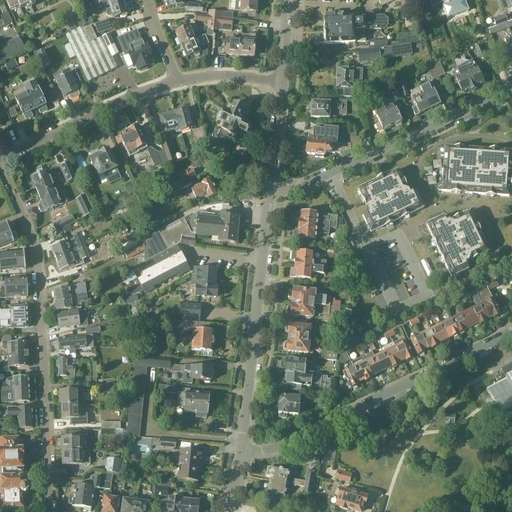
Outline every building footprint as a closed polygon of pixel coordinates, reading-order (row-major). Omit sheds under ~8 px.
[(6,0),(12,10),(20,6),(21,8),(38,0),(6,0)] [(166,0),(168,8),(184,5),(183,0),(166,0)] [(257,5),(257,0),(256,0),(235,0),(235,11),(256,13),(256,12),(258,12),(259,5),(257,5)] [(429,0),(432,7),(443,4),(444,7),(443,7),(447,19),(468,11),(463,0),(429,0)] [(123,1),(110,6),(111,8),(109,9),(107,10),(106,12),(106,14),(107,16),(109,17),(111,17),(113,16),(114,19),(121,17),(123,18),(126,17),(127,15),(127,14),(123,1)] [(511,1),(500,6),(502,11),(511,8),(511,10),(511,1)] [(203,13),(203,5),(186,4),(185,12),(203,13)] [(325,30),(324,30),(365,29),(365,30),(382,29),(381,28),(383,28),(386,25),(386,21),(383,19),(381,19),(381,17),(373,18),(372,16),(372,14),(371,12),(367,12),(365,14),(358,14),(356,16),(356,18),(347,18),(347,16),(345,15),(339,15),(337,17),(337,19),(334,19),(334,15),(333,15),(333,14),(326,14),(326,15),(325,15),(325,19),(325,30)] [(509,14),(494,19),(496,26),(507,22),(511,20),(509,14)] [(5,26),(12,23),(10,16),(2,20),(5,26)] [(214,30),(215,18),(209,17),(208,22),(207,36),(213,37),(214,30)] [(226,25),(220,25),(221,18),(215,18),(214,30),(232,31),(232,26),(226,25)] [(112,30),(108,20),(95,25),(98,35),(112,30)] [(508,29),(506,23),(488,30),(490,35),(508,29)] [(181,45),(195,40),(193,35),(198,33),(195,25),(190,27),(190,26),(176,32),(181,45)] [(90,26),(84,29),(83,27),(65,35),(67,40),(62,43),(70,60),(76,57),(82,71),(100,63),(98,57),(109,52),(102,37),(97,39),(90,26)] [(324,34),(319,34),(319,43),(325,43),(325,44),(355,43),(355,42),(359,42),(365,42),(365,30),(365,29),(324,30),(324,34)] [(136,32),(117,41),(126,58),(129,56),(134,68),(136,67),(139,72),(141,71),(141,73),(147,70),(147,68),(153,65),(150,60),(152,59),(146,47),(144,48),(141,40),(139,40),(136,32)] [(249,41),(241,40),(239,56),(254,57),(256,41),(255,41),(256,35),(249,34),(249,41)] [(195,40),(181,45),(186,58),(200,53),(198,47),(208,43),(205,36),(195,40)] [(10,42),(15,53),(24,49),(19,38),(10,42)] [(226,55),(239,56),(241,40),(227,39),(226,55)] [(386,40),(374,41),(375,49),(387,47),(386,40)] [(1,46),(7,57),(15,53),(10,42),(1,46)] [(406,55),(404,44),(358,52),(360,62),(380,59),(380,58),(406,55)] [(485,55),(481,45),(475,48),(479,57),(485,55)] [(44,50),(36,54),(43,68),(51,65),(44,50)] [(14,58),(4,63),(8,72),(18,67),(14,58)] [(473,60),(464,64),(467,70),(464,71),(473,90),(476,88),(475,87),(483,84),(479,73),(482,72),(479,66),(476,67),(473,60)] [(445,75),(440,64),(434,67),(439,77),(445,75)] [(471,91),(473,90),(464,71),(467,70),(464,64),(452,70),(462,94),(470,90),(471,91)] [(439,77),(434,67),(427,69),(432,80),(439,77)] [(362,89),(362,76),(362,69),(353,68),(337,68),(336,88),(344,89),(344,97),(353,97),(354,89),(362,89)] [(79,90),(77,88),(82,86),(75,71),(71,74),(70,72),(65,74),(63,70),(53,74),(64,97),(69,95),(70,99),(73,100),(79,97),(80,94),(78,91),(79,90)] [(41,81),(24,88),(34,111),(38,109),(40,113),(47,110),(41,96),(47,94),(41,81)] [(403,82),(397,84),(401,97),(408,95),(403,82)] [(430,83),(420,88),(430,110),(440,105),(430,83)] [(386,89),(390,99),(391,101),(393,100),(394,103),(402,100),(401,97),(397,84),(386,89)] [(31,112),(34,111),(24,88),(14,93),(26,120),(33,117),(31,112)] [(416,116),(430,110),(420,88),(410,93),(416,106),(412,108),(416,116)] [(380,99),(370,103),(380,124),(376,125),(379,132),(383,131),(393,127),(383,106),(382,103),(380,99)] [(383,106),(393,127),(395,126),(397,127),(401,126),(401,123),(392,102),(391,101),(390,99),(382,103),(383,106)] [(221,111),(218,118),(221,120),(222,123),(224,123),(220,131),(219,131),(216,137),(222,140),(223,139),(226,140),(227,138),(234,141),(239,131),(245,134),(249,125),(241,121),(244,115),(241,114),(243,110),(241,109),(243,105),(237,103),(236,106),(233,105),(229,113),(227,113),(225,114),(221,111)] [(342,111),(342,103),(312,103),(312,119),(330,119),(330,116),(334,116),(334,111),(342,111)] [(14,108),(8,111),(12,119),(18,116),(14,108)] [(176,134),(181,132),(176,114),(175,111),(159,115),(162,126),(162,125),(164,129),(166,128),(167,133),(175,131),(176,134)] [(187,111),(176,114),(181,132),(192,129),(196,128),(193,117),(189,118),(187,111)] [(309,135),(308,141),(337,143),(338,129),(324,128),(325,125),(318,124),(317,129),(314,129),(313,135),(309,135)] [(144,135),(145,132),(143,129),(141,128),(138,129),(138,128),(129,132),(129,133),(115,139),(125,160),(139,154),(138,153),(147,149),(142,136),(144,135)] [(192,131),(195,143),(204,141),(204,137),(202,128),(192,131)] [(168,141),(162,144),(169,163),(175,161),(168,141)] [(337,143),(308,141),(308,146),(307,148),(306,152),(307,155),(316,156),(315,158),(324,159),(325,154),(331,154),(331,151),(335,151),(335,154),(341,154),(351,151),(351,145),(350,145),(344,144),(337,143)] [(169,163),(162,144),(164,151),(158,153),(162,165),(169,163)] [(468,153),(463,153),(463,149),(464,148),(454,148),(454,149),(445,148),(445,149),(441,148),(441,156),(444,156),(443,168),(442,178),(443,178),(442,183),(439,183),(438,190),(442,190),(442,191),(451,192),(451,193),(460,194),(460,193),(460,189),(466,190),(465,193),(486,195),(486,196),(495,196),(509,197),(510,187),(511,178),(510,178),(509,178),(510,171),(511,171),(511,165),(511,161),(511,153),(511,152),(498,151),(489,150),(489,151),(469,149),(468,153)] [(98,151),(89,155),(91,159),(90,160),(99,179),(106,176),(107,178),(119,173),(109,150),(100,155),(98,151)] [(67,183),(77,179),(71,163),(61,167),(67,183)] [(178,175),(182,184),(195,178),(192,170),(183,174),(183,173),(178,175)] [(39,196),(55,189),(51,180),(55,178),(52,171),(39,176),(37,172),(25,177),(31,191),(36,189),(39,196)] [(363,216),(371,233),(384,226),(385,227),(393,223),(393,222),(401,218),(401,219),(410,215),(410,214),(423,208),(415,191),(410,194),(408,191),(405,190),(404,188),(406,187),(406,188),(406,187),(402,179),(398,171),(385,177),(385,176),(376,180),(377,181),(358,189),(362,198),(366,207),(366,206),(369,205),(367,210),(368,213),(363,216)] [(207,199),(217,194),(211,180),(191,189),(193,193),(188,196),(191,203),(200,198),(201,200),(207,198),(207,199)] [(123,185),(128,195),(136,191),(131,181),(123,185)] [(166,192),(172,193),(174,185),(168,183),(166,192)] [(57,195),(55,189),(39,196),(43,205),(39,206),(42,213),(61,205),(67,202),(63,192),(57,195)] [(144,213),(135,194),(122,200),(130,219),(144,213)] [(195,235),(212,237),(213,228),(237,230),(238,217),(230,216),(230,213),(222,212),(222,215),(198,213),(198,214),(193,214),(158,232),(145,239),(144,263),(169,251),(181,244),(182,237),(195,239),(195,235)] [(445,264),(451,277),(468,269),(465,264),(468,262),(470,256),(472,259),(472,260),(480,256),(488,252),(480,233),(476,224),(476,225),(470,212),(462,216),(461,215),(453,219),(453,220),(454,221),(452,222),(449,221),(446,222),(443,217),(427,225),(433,238),(432,239),(436,247),(437,247),(441,255),(440,255),(444,264),(445,264)] [(299,221),(299,226),(329,229),(329,228),(336,228),(337,216),(328,215),(327,222),(317,221),(318,215),(296,213),(295,220),(299,221)] [(71,215),(52,225),(55,232),(75,222),(71,215)] [(0,247),(14,242),(13,242),(17,240),(18,239),(16,234),(14,233),(10,234),(6,223),(0,225),(0,247)] [(329,229),(299,226),(298,230),(294,230),(294,238),(315,240),(316,233),(328,235),(329,229)] [(237,233),(237,230),(213,228),(212,237),(212,241),(236,243),(236,241),(237,241),(238,234),(237,233)] [(341,230),(338,229),(336,248),(344,249),(344,245),(342,245),(342,241),(344,241),(345,230),(341,230)] [(80,234),(73,236),(75,239),(75,241),(77,246),(79,251),(85,249),(80,234)] [(195,246),(196,239),(182,238),(181,244),(195,246)] [(52,248),(57,260),(72,254),(79,251),(77,246),(75,241),(75,239),(70,241),(52,248)] [(124,253),(138,245),(135,239),(121,246),(124,253)] [(138,245),(124,253),(128,260),(144,251),(145,242),(138,245)] [(178,277),(189,271),(177,247),(143,265),(143,280),(139,282),(138,281),(133,284),(132,295),(144,292),(145,294),(154,289),(153,287),(177,275),(178,277)] [(0,253),(0,271),(25,269),(24,251),(22,252),(22,248),(15,248),(16,252),(0,253)] [(72,254),(57,260),(61,272),(76,266),(76,267),(84,264),(82,259),(89,257),(86,249),(85,249),(79,251),(72,254)] [(295,266),(325,269),(326,262),(314,261),(314,254),(292,253),(292,260),(296,261),(295,266)] [(426,259),(420,262),(428,278),(434,275),(426,259)] [(325,269),(295,266),(295,270),(291,270),(290,278),(312,279),(313,273),(325,274),(325,269)] [(216,272),(201,271),(193,270),(193,276),(191,276),(191,286),(197,287),(197,296),(216,298),(216,289),(214,289),(216,272)] [(26,278),(5,280),(5,283),(2,283),(2,286),(5,286),(8,286),(9,288),(27,287),(26,278)] [(340,282),(328,280),(327,287),(339,289),(340,282)] [(495,280),(486,285),(489,291),(498,286),(495,280)] [(54,291),(55,301),(59,300),(59,302),(65,302),(64,297),(80,294),(86,293),(85,284),(77,285),(77,286),(69,287),(69,289),(54,291)] [(27,297),(27,287),(9,288),(8,286),(5,286),(5,288),(1,288),(1,290),(0,289),(0,295),(0,299),(27,297)] [(292,303),(329,306),(330,298),(314,296),(315,292),(293,290),(293,291),(289,291),(288,292),(288,298),(289,299),(293,299),(292,303)] [(88,302),(86,293),(80,294),(64,297),(65,302),(59,302),(59,300),(55,301),(57,311),(77,308),(77,306),(81,306),(81,303),(88,302)] [(491,294),(480,300),(490,320),(493,318),(494,320),(501,316),(497,307),(498,306),(496,302),(494,302),(491,294)] [(132,296),(122,299),(124,305),(134,302),(132,296)] [(490,320),(480,300),(478,296),(472,299),(477,308),(472,310),(479,325),(480,326),(487,323),(486,321),(490,320)] [(329,306),(292,303),(292,307),(288,307),(287,308),(286,314),(287,315),(291,315),(291,316),(312,318),(313,313),(324,314),(323,321),(339,323),(340,307),(329,306)] [(198,320),(199,306),(183,305),(182,319),(198,320)] [(12,327),(28,327),(27,307),(11,307),(11,310),(0,310),(0,320),(11,320),(12,327)] [(478,325),(479,325),(472,310),(462,315),(469,330),(474,327),(475,328),(478,327),(478,325)] [(86,311),(57,315),(59,329),(78,326),(78,327),(87,326),(86,311)] [(464,332),(469,330),(462,315),(451,320),(459,335),(460,334),(461,335),(464,334),(464,332)] [(458,335),(459,335),(451,320),(441,325),(448,340),(453,337),(454,338),(457,337),(458,335)] [(182,322),(172,321),(172,327),(181,328),(181,330),(193,331),(192,350),(205,351),(204,355),(212,356),(214,332),(198,331),(198,323),(182,321),(182,322)] [(134,337),(135,323),(128,322),(127,336),(134,337)] [(308,345),(310,327),(286,325),(285,326),(284,333),(285,334),(289,335),(297,336),(297,341),(301,341),(300,343),(308,344),(308,345)] [(444,342),(448,340),(441,325),(431,330),(438,345),(439,344),(441,345),(443,344),(444,342)] [(392,330),(387,333),(390,338),(391,339),(396,337),(392,330)] [(439,346),(438,345),(431,330),(420,335),(428,350),(431,348),(432,349),(439,346)] [(297,336),(289,335),(288,343),(285,343),(283,344),(283,350),(284,351),(311,354),(312,346),(308,346),(308,345),(308,344),(300,343),(301,341),(297,341),(297,336)] [(424,351),(428,350),(420,335),(410,340),(418,356),(425,353),(424,351)] [(92,336),(74,337),(75,342),(72,342),(73,350),(76,350),(93,348),(92,336)] [(74,337),(59,339),(60,351),(70,350),(71,354),(76,353),(76,350),(73,350),(72,342),(75,342),(74,337)] [(393,344),(394,347),(402,362),(405,361),(406,362),(413,358),(404,339),(395,343),(393,344)] [(8,347),(8,356),(28,355),(27,343),(11,344),(11,342),(2,342),(3,348),(8,347)] [(384,352),(384,353),(391,367),(392,369),(399,365),(399,364),(402,362),(394,347),(393,344),(392,343),(382,348),(384,352)] [(336,362),(337,354),(338,348),(338,347),(327,346),(326,361),(336,362)] [(350,360),(345,351),(338,354),(338,363),(344,363),(350,360)] [(391,368),(391,367),(384,353),(374,358),(381,373),(386,370),(388,371),(390,370),(391,368)] [(28,367),(28,355),(8,356),(9,364),(0,364),(0,372),(11,372),(11,367),(28,367)] [(135,355),(134,366),(147,367),(158,368),(159,357),(135,355)] [(159,357),(158,368),(170,369),(171,359),(159,357)] [(353,368),(361,383),(364,381),(365,382),(372,379),(372,377),(364,363),(362,357),(351,363),(353,368)] [(377,375),(381,373),(374,358),(364,363),(372,377),(374,378),(377,376),(377,375)] [(64,380),(75,380),(74,361),(67,360),(59,360),(59,362),(56,362),(56,367),(59,367),(59,377),(64,377),(64,380)] [(285,373),(311,375),(312,363),(286,361),(282,361),(281,362),(281,368),(282,369),(285,369),(285,373)] [(511,363),(501,369),(504,374),(496,377),(499,383),(487,389),(491,398),(487,401),(490,408),(495,405),(499,414),(511,407),(511,363)] [(134,366),(133,375),(146,376),(147,367),(134,366)] [(211,381),(212,369),(182,367),(182,373),(183,373),(183,377),(183,379),(184,381),(186,383),(188,384),(190,384),(192,384),(193,380),(211,381)] [(358,384),(361,383),(353,368),(343,373),(348,383),(347,385),(349,387),(350,388),(351,389),(358,386),(358,384)] [(311,375),(285,373),(284,384),(292,385),(292,390),(300,391),(300,385),(310,386),(311,375)] [(132,385),(145,386),(146,376),(133,375),(132,385)] [(25,388),(29,388),(29,378),(13,379),(6,379),(7,385),(3,385),(3,391),(13,391),(25,391),(25,388)] [(337,382),(325,382),(325,394),(337,393),(337,382)] [(131,395),(144,397),(145,386),(132,385),(131,395)] [(100,386),(99,393),(113,394),(114,387),(100,386)] [(25,391),(13,391),(3,391),(2,392),(2,403),(29,402),(29,398),(30,398),(29,388),(25,388),(25,391)] [(194,393),(190,393),(190,390),(184,389),(183,393),(179,393),(178,405),(186,406),(185,413),(197,414),(196,418),(206,419),(207,415),(209,395),(201,394),(201,392),(194,391),(194,393)] [(79,406),(84,406),(84,391),(60,392),(60,404),(62,404),(69,404),(72,407),(78,407),(79,406)] [(130,406),(143,407),(144,397),(131,395),(130,406)] [(303,405),(304,399),(280,396),(280,397),(279,397),(277,398),(277,402),(278,404),(279,404),(278,414),(279,414),(279,418),(286,419),(286,415),(298,416),(299,404),(303,405)] [(62,404),(62,420),(77,419),(77,422),(87,422),(86,406),(84,406),(79,406),(78,407),(72,407),(69,404),(62,404)] [(129,416),(142,417),(143,407),(130,406),(129,416)] [(9,420),(13,421),(24,421),(24,416),(33,416),(32,408),(17,409),(17,407),(7,408),(8,420),(9,420)] [(455,416),(445,415),(445,423),(447,423),(447,425),(452,425),(452,423),(454,423),(455,416)] [(33,428),(33,416),(24,416),(24,421),(13,421),(9,420),(8,420),(8,426),(13,426),(13,428),(17,428),(17,429),(33,428)] [(128,426),(141,427),(142,417),(129,416),(128,426)] [(369,424),(365,416),(358,420),(362,428),(369,424)] [(140,438),(141,427),(128,426),(127,436),(140,438)] [(26,487),(26,485),(26,477),(23,477),(23,450),(20,450),(20,438),(0,438),(0,459),(1,508),(22,508),(22,493),(23,493),(23,494),(24,494),(25,494),(26,493),(27,492),(28,492),(28,491),(28,490),(28,489),(28,488),(27,488),(27,487),(26,487)] [(62,439),(63,452),(82,451),(81,438),(62,439)] [(176,441),(161,440),(160,447),(175,448),(176,441)] [(314,445),(310,461),(319,463),(323,448),(314,445)] [(179,465),(199,467),(200,462),(203,462),(203,452),(181,450),(179,465)] [(82,451),(63,452),(63,466),(90,465),(90,451),(82,451)] [(107,458),(105,472),(122,475),(124,460),(107,458)] [(199,467),(179,465),(178,480),(198,482),(199,467)] [(271,477),(270,481),(293,485),(292,486),(296,487),(296,486),(304,487),(312,488),(315,476),(306,474),(305,482),(294,480),(289,479),(290,471),(268,467),(266,476),(271,477)] [(335,479),(349,482),(351,475),(338,471),(335,479)] [(102,481),(112,482),(113,474),(101,473),(100,479),(102,479),(102,481)] [(111,483),(112,482),(102,481),(102,479),(100,479),(93,478),(92,487),(87,487),(84,507),(84,511),(91,511),(95,488),(111,490),(111,483)] [(156,486),(171,488),(172,480),(157,479),(156,486)] [(293,485),(270,481),(269,486),(265,485),(263,493),(285,497),(287,490),(292,491),(292,486),(293,485)] [(84,507),(87,487),(75,485),(74,496),(70,495),(69,504),(73,505),(73,506),(84,507)] [(168,489),(153,487),(152,495),(166,497),(168,489)] [(365,504),(367,497),(357,494),(358,492),(353,491),(352,494),(341,490),(340,497),(336,511),(346,511),(348,509),(358,511),(362,511),(364,504),(365,504)] [(118,499),(105,497),(103,511),(115,511),(116,508),(118,508),(119,499),(118,499)] [(134,511),(137,498),(128,497),(128,501),(124,501),(121,511),(134,511)] [(145,500),(137,498),(134,511),(147,511),(148,504),(144,503),(145,500)] [(160,510),(167,511),(166,511),(180,511),(183,500),(169,498),(168,504),(161,503),(160,510)] [(183,500),(180,511),(197,511),(199,502),(183,500)]
